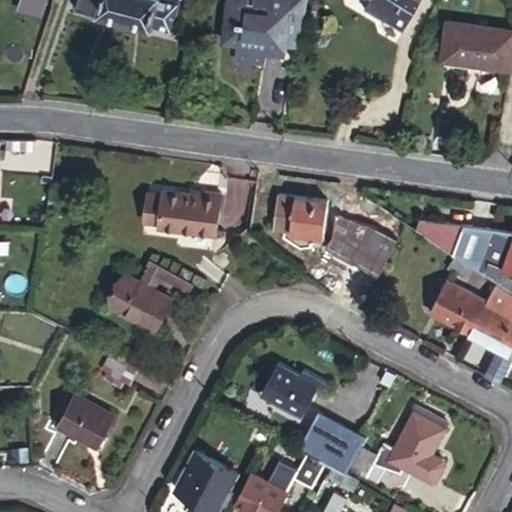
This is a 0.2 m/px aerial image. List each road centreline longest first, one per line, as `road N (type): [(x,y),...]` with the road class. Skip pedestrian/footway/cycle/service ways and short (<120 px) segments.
road 1 (residential): [(126,511),(233,320),(267,305),(304,300),(511,413)]
road 2 (unclassified): [(0,119),(511,184)]
